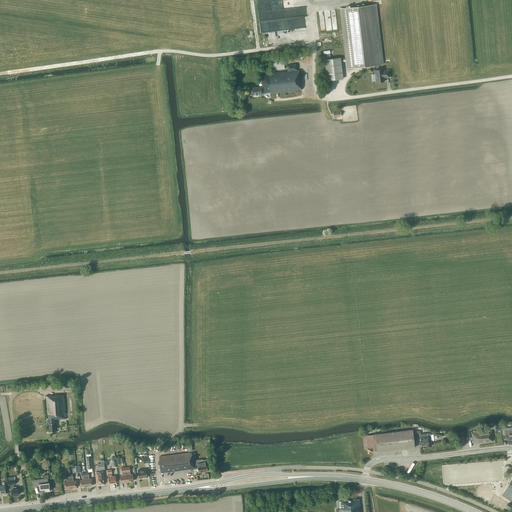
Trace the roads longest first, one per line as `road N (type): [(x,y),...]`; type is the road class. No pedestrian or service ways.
road 1 (track): [(313,43),(209,56),(160,51),(0,74)]
road 2 (primary): [(21,508),(191,488)]
road 3 (unclassified): [(511,448),(379,459),(363,479)]
